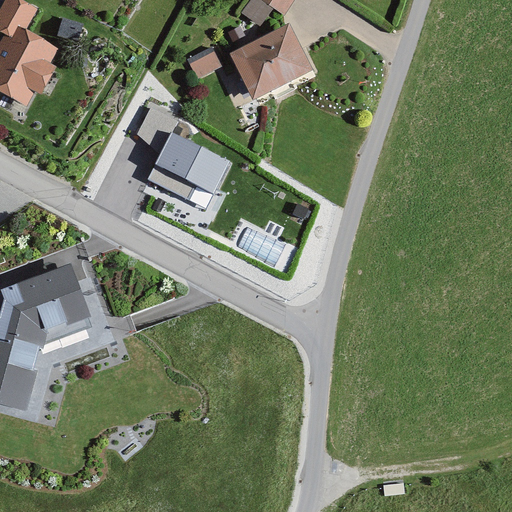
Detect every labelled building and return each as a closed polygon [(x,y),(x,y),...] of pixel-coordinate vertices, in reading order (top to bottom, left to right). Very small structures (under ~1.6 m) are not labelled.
[(33,15),(5,0),(0,9),(0,103),(21,115),(30,99),(36,102),(50,77),(43,73),(53,56),(20,38),(33,15)] [(293,0),(255,0),(253,3),(282,20),(293,0)] [(79,30),(59,26),(55,44),(75,48),(79,30)] [(306,80),(284,35),(227,63),(249,108),(306,80)] [(215,72),(205,54),(185,65),(194,83),(215,72)] [(176,123),(150,110),(138,135),(161,158),(148,182),(205,210),(227,166),(170,137),(176,123)] [(66,273),(0,297),(0,413),(18,419),(43,339),(85,323),(66,273)]
